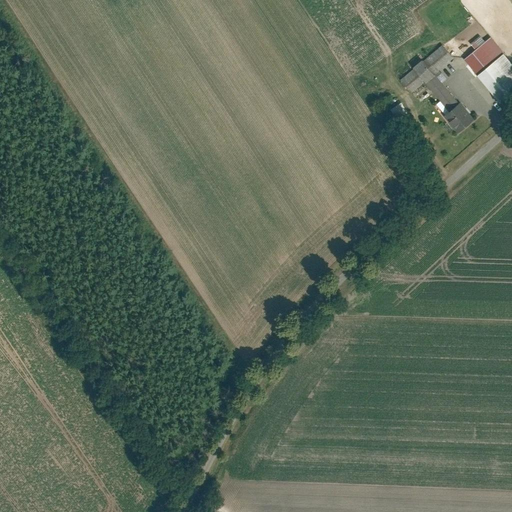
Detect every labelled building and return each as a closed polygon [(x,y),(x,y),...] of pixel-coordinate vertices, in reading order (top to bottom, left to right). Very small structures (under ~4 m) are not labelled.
[(489,36),(463,58),(477,74),(503,53),(489,36)] [(414,67),(399,79),(410,93),(424,81),(434,73),(453,57),(442,44),(423,60),(422,58),(412,66),(414,67)] [(511,63),(503,53),(477,74),(500,103),(511,92),(511,63)] [(434,73),(424,81),(448,110),(458,101),(434,73)] [(400,101),(389,109),(397,121),(408,112),(400,101)] [(443,114),(458,132),(473,120),(458,101),(448,110),(443,114)]
